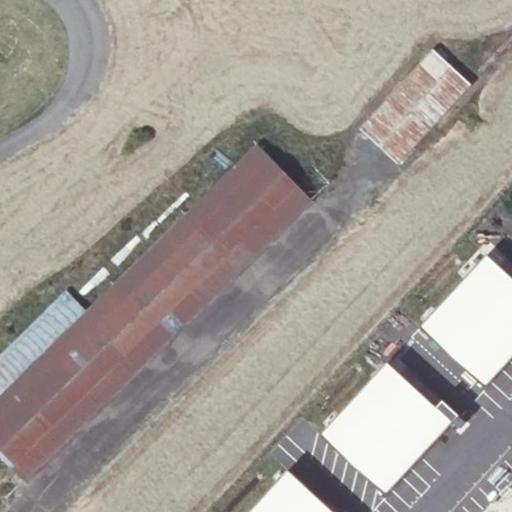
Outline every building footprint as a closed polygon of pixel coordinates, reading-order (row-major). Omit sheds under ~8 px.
[(470,85),(433,51),(361,128),(379,146),(398,164),(470,85)] [(312,200),(257,144),(86,312),(67,293),(0,357),(0,454),(7,462),(25,480),(312,200)] [(511,276),(487,254),(420,328),(485,388),(511,359),(511,276)] [(440,409),(388,362),(321,436),(386,496),(454,423),(440,409)] [(447,402),(440,409),(454,423),(461,429),(467,423),(460,417),(462,415),(447,402)] [(334,511),(289,470),(249,511),(334,511)]
